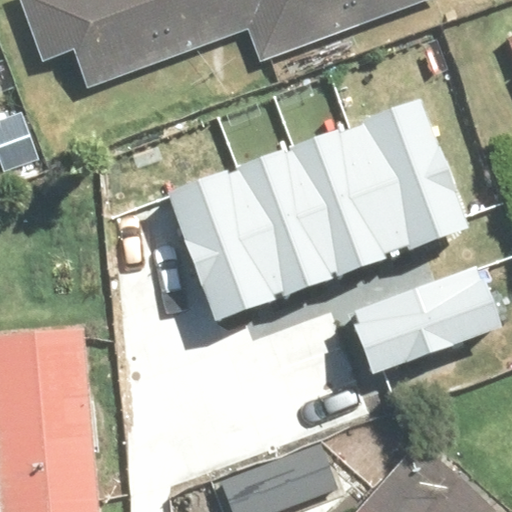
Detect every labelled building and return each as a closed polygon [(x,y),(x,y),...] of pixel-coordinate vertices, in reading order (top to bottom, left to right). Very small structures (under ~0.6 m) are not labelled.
[(23,0),(66,107),(244,39),(256,70),(424,5),(422,0),(23,0)] [(511,39),(502,44),(511,67),(511,39)] [(164,192),(212,325),(468,235),(420,101),(164,192)] [(485,261),(354,308),(376,368),(507,321),(485,261)] [(0,511),(75,511),(74,330),(0,330),(0,511)] [(493,511),(409,437),(341,511),(493,511)] [(224,477),(234,511),(259,511),(334,488),(320,446),(224,477)]
